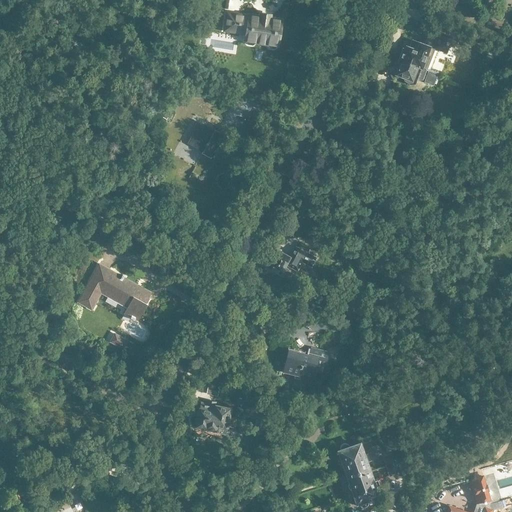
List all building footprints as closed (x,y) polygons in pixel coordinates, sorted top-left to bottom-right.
[(227,13),(224,37),(247,41),(246,43),(248,44),(252,45),(254,44),(254,42),(268,44),(267,46),(269,48),(273,49),(275,48),(276,45),(278,46),(282,21),(270,19),(271,17),(260,15),(260,17),(248,15),(248,16),(227,13)] [(399,60),(401,61),(402,60),(423,68),(428,55),(429,56),(432,48),(447,54),(453,39),(447,36),(438,33),(438,34),(430,31),(425,46),(420,44),(413,41),(410,48),(406,47),(405,50),(403,49),(399,60)] [(401,61),(397,70),(396,69),(394,70),(393,73),(394,77),(397,78),(399,77),(400,75),(405,77),(403,80),(410,85),(415,84),(417,80),(422,80),(426,69),(425,68),(423,68),(402,60),(401,61)] [(381,108),(392,111),(395,101),(385,98),(381,108)] [(187,143),(212,157),(224,135),(199,121),(187,143)] [(318,244),(315,250),(324,253),(326,247),(318,244)] [(268,267),(281,274),(287,265),(297,271),(307,254),(296,247),(290,257),(277,250),(268,267)] [(150,293),(140,287),(139,289),(122,279),(124,276),(122,275),(122,276),(99,264),(78,301),(91,308),(101,291),(118,301),(120,299),(129,304),(124,313),(130,317),(130,318),(134,320),(134,319),(137,321),(147,304),(144,303),(150,293)] [(337,311),(355,316),(361,299),(343,293),(337,311)] [(113,343),(122,348),(127,340),(117,335),(113,343)] [(318,362),(327,364),(330,351),(310,346),(308,354),(288,349),(282,372),(313,380),(318,362)] [(280,386),(282,391),(286,392),(289,388),(287,384),(283,383),(280,386)] [(353,405),(348,391),(338,394),(343,409),(353,405)] [(257,403),(246,401),(244,411),(254,414),(257,403)] [(215,431),(215,433),(226,435),(227,429),(234,431),(236,418),(229,416),(231,408),(215,405),(214,409),(209,408),(210,406),(204,404),(203,408),(200,407),(195,426),(215,431)] [(338,449),(346,470),(368,462),(383,457),(391,454),(392,453),(389,454),(388,452),(387,451),(386,449),(384,447),(381,446),(380,446),(377,445),(374,445),(373,446),(371,447),(369,448),(369,449),(368,451),(367,453),(365,454),(361,442),(338,449)] [(391,454),(383,457),(383,458),(384,458),(390,475),(404,470),(398,454),(391,456),(391,454)] [(368,462),(346,470),(357,503),(358,503),(359,505),(360,507),(362,507),(364,507),(366,507),(368,505),(368,504),(369,502),(368,500),(377,496),(375,487),(380,486),(378,480),(374,481),(368,462)] [(469,480),(476,504),(481,502),(481,503),(490,500),(488,491),(489,491),(487,484),(486,484),(483,475),(472,478),(472,477),(470,478),(470,480),(469,480)] [(11,493),(15,504),(25,502),(21,490),(18,478),(8,481),(11,493)]
